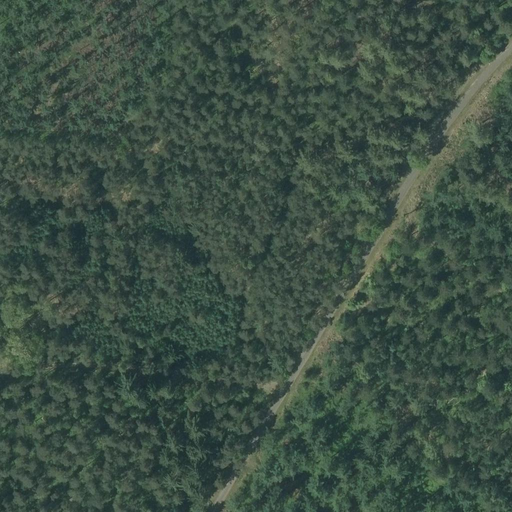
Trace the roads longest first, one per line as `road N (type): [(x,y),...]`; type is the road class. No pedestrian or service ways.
road 1 (track): [(0,126),(426,159)]
road 2 (track): [(283,392),(426,159),(511,51)]
road 3 (track): [(283,392),(155,368),(77,365),(0,374)]
road 4 (track): [(212,511),(283,392)]
